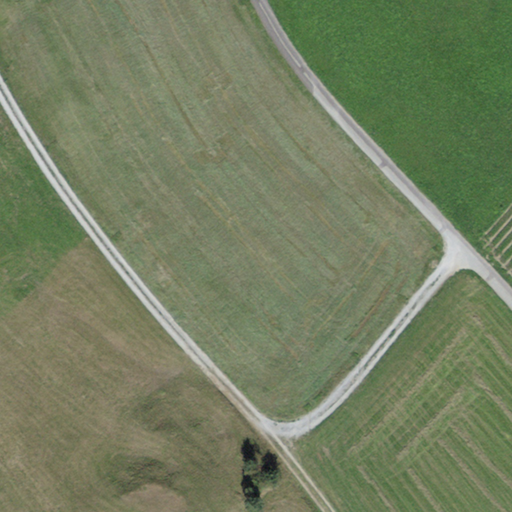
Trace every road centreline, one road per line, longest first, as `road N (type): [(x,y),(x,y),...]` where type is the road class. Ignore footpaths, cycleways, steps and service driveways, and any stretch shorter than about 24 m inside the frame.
road 1 (track): [(328,511),(97,236),(0,94)]
road 2 (track): [(254,0),(281,51),(346,132),(511,306)]
road 3 (track): [(274,439),(304,428),(338,396),(459,250)]
